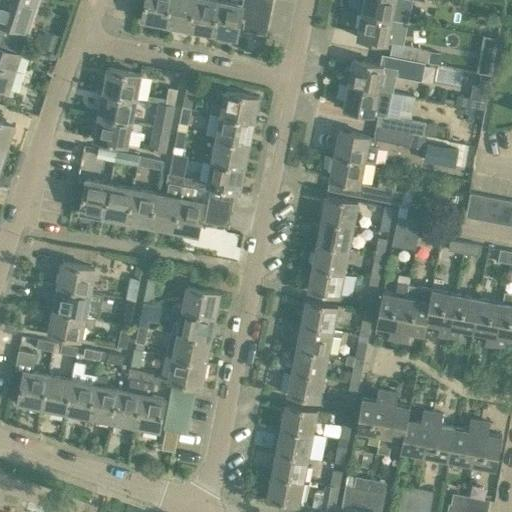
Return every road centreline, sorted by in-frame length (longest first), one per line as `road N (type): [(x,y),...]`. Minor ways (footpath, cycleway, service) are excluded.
road 1 (residential): [(195,507),(208,489),(233,386),(291,80)]
road 2 (residential): [(0,273),(78,37)]
road 3 (residential): [(291,80),(78,37)]
road 4 (unclassified): [(195,507),(0,436)]
